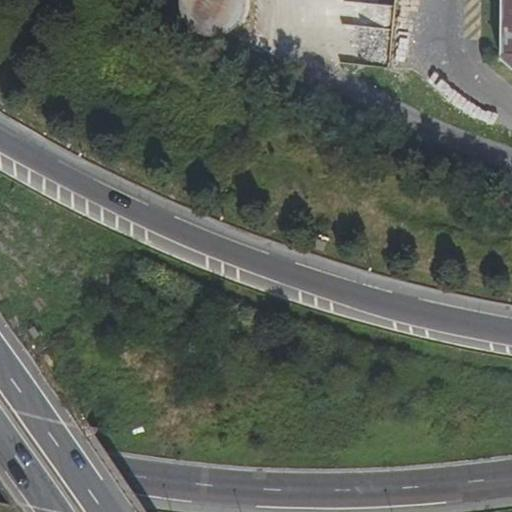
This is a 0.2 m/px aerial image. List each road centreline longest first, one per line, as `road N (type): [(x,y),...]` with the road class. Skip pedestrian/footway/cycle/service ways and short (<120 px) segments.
road 1 (trunk): [(511,335),(220,250),(0,134)]
road 2 (trunk): [(0,454),(130,478),(306,491),(511,478)]
road 3 (trunk): [(102,511),(0,363)]
